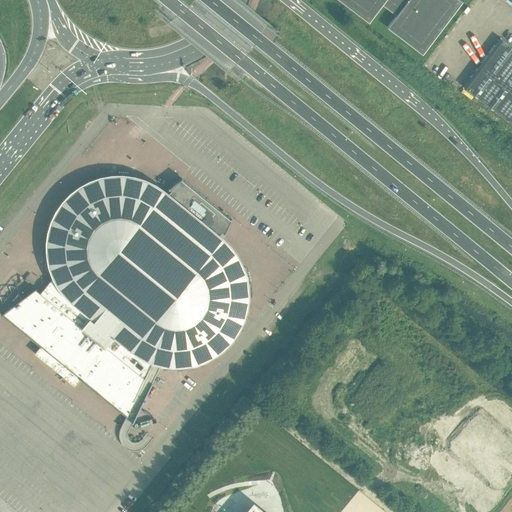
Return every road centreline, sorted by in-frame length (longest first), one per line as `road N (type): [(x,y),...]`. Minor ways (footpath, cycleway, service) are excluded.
road 1 (primary): [(167,0),(511,281)]
road 2 (primary): [(148,65),(188,80),(352,207),(511,304)]
road 3 (primary): [(511,247),(209,0)]
road 4 (primary): [(511,204),(435,119),(290,0)]
road 5 (primary): [(0,164),(58,93),(102,59)]
